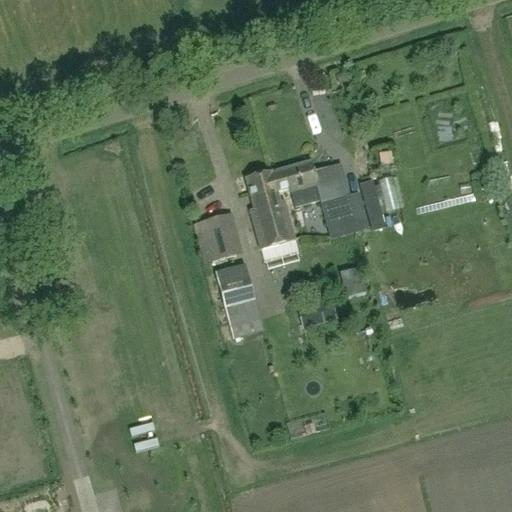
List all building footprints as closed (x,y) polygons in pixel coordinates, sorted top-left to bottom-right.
[(271,175),(275,194),(288,191),(289,195),(290,194),(292,204),(305,201),(303,192),(315,189),(310,165),(271,175)] [(271,175),(244,181),(252,212),(249,212),(258,251),(260,251),(263,262),(297,254),(285,204),(278,206),(275,194),(271,175)] [(199,226),(210,265),(241,257),(231,218),(199,226)] [(244,266),(214,276),(215,280),(232,343),(263,333),(244,266)] [(365,296),(358,270),(338,276),(345,302),(365,296)] [(325,275),(315,287),(325,295),(335,283),(325,275)] [(302,331),(342,320),(336,299),(296,311),(302,331)] [(1,403),(3,423),(62,416),(60,396),(1,403)] [(316,434),(313,426),(311,426),(310,420),(303,422),(305,428),(303,429),(306,437),(316,434)]
